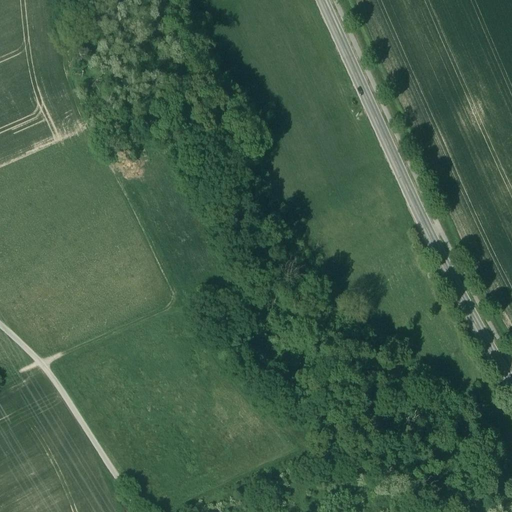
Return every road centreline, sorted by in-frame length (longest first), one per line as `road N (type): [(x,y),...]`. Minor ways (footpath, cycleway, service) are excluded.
road 1 (track): [(171,511),(301,451),(182,300),(40,362)]
road 2 (tertiary): [(321,0),(420,218),(511,386)]
road 3 (track): [(182,300),(73,84),(58,0)]
road 4 (track): [(0,324),(52,376),(138,511)]
